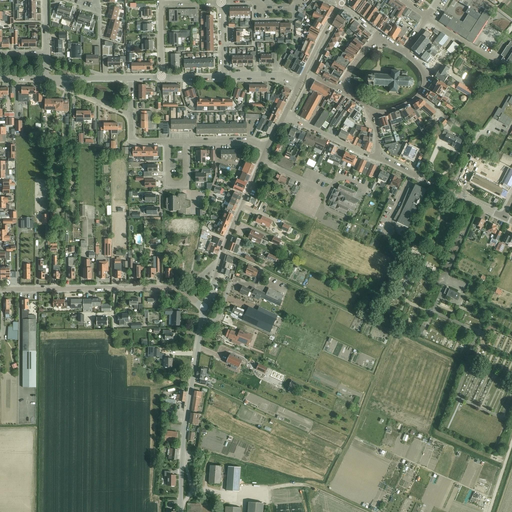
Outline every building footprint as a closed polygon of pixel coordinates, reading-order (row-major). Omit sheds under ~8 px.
[(351,3),(349,6),(348,6),(355,11),(359,5),(353,0),(348,0),(352,2),(351,3)] [(367,3),(363,0),(359,5),(355,11),(358,14),(367,3)] [(395,8),(398,11),(399,11),(403,5),(395,0),(390,0),(388,4),(391,6),(392,7),(395,8)] [(313,9),(316,11),(315,13),(328,18),(334,8),(324,4),(324,3),(323,3),(322,6),(315,3),(313,9)] [(377,11),(380,7),(381,5),(378,3),(377,5),(375,8),(373,7),(372,7),(364,18),(370,23),(377,11)] [(359,14),(364,18),(372,7),(368,4),(363,11),(362,10),(359,14)] [(61,16),(63,16),(66,7),(60,5),(58,10),(54,9),(52,16),(61,19),(61,16)] [(402,14),(406,7),(403,5),(399,11),(398,11),(392,19),(394,21),(396,17),(398,19),(402,14)] [(111,6),(109,12),(123,16),(123,14),(119,12),(120,8),(111,6)] [(73,9),(66,7),(63,16),(65,17),(64,20),(72,22),(74,14),(71,14),(73,9)] [(390,16),(392,18),(391,20),(385,16),(386,15),(384,13),(383,15),(375,27),(380,31),(385,23),(389,26),(391,23),(392,23),(394,21),(392,19),(398,11),(395,8),(390,16)] [(370,23),(375,27),(383,15),(384,13),(383,13),(385,11),(382,9),(380,12),(377,11),(370,23)] [(402,14),(407,18),(411,12),(406,9),(402,14)] [(149,17),(152,17),(151,10),(145,10),(145,12),(141,12),(141,18),(148,18),(148,17),(149,17),(149,18),(149,17)] [(194,23),(198,23),(198,10),(197,10),(197,11),(194,11),(194,10),(172,10),(172,11),(173,11),(173,13),(170,13),(170,22),(177,22),(177,13),(181,13),(181,16),(189,16),(189,18),(194,18),(194,23)] [(342,10),(338,14),(349,22),(351,24),(354,21),(346,15),(346,14),(342,10)] [(2,12),(0,12),(0,20),(2,20),(2,21),(8,21),(8,19),(8,16),(5,16),(5,12),(2,12)] [(122,19),(123,16),(109,12),(108,18),(111,19),(117,20),(117,17),(122,19)] [(317,19),(315,21),(324,26),(328,18),(315,13),(314,12),(312,17),(317,19)] [(82,24),(84,25),(87,15),(80,13),(79,18),(76,17),(74,25),(81,27),(82,24)] [(296,19),(302,22),(305,16),(299,13),(296,19)] [(332,25),(338,29),(343,31),(344,30),(340,28),(341,26),(343,28),(345,26),(344,26),(346,23),(347,24),(349,22),(338,14),(338,15),(332,25)] [(93,17),(87,15),(84,25),(86,25),(85,28),(93,31),(95,23),(92,22),(93,17)] [(111,19),(110,25),(119,28),(120,24),(122,25),(122,22),(121,22),(120,22),(117,20),(111,19)] [(309,23),(308,25),(320,31),(324,26),(315,21),(313,25),(311,24),(312,24),(309,23)] [(351,24),(346,32),(349,34),(350,34),(351,32),(351,31),(352,30),(355,33),(358,30),(357,29),(360,26),(354,21),(351,24)] [(137,25),(140,25),(140,32),(152,32),(152,25),(148,25),(148,22),(137,22),(137,25)] [(380,31),(387,36),(394,26),(394,25),(392,23),(391,23),(389,26),(385,23),(380,31)] [(304,31),(307,32),(317,37),(320,31),(308,25),(307,24),(305,27),(306,28),(304,31)] [(110,25),(108,31),(117,34),(119,35),(119,34),(120,32),(118,32),(119,28),(110,25)] [(361,35),(365,30),(360,26),(357,29),(358,30),(355,33),(360,36),(361,35)] [(394,26),(387,36),(395,41),(398,36),(400,37),(402,39),(404,36),(405,35),(404,34),(405,33),(408,29),(404,26),(401,30),(394,26)] [(232,33),(232,38),(241,38),(241,33),(242,33),(242,29),(236,30),(236,33),(232,33)] [(334,34),(340,37),(343,32),(343,31),(338,29),(334,34)] [(181,33),(170,33),(170,45),(178,45),(181,45),(181,38),(187,38),(187,37),(187,33),(187,30),(181,31),(181,33)] [(368,40),(372,36),(372,35),(365,30),(361,35),(368,40)] [(108,31),(106,38),(115,40),(116,36),(118,37),(119,35),(117,34),(108,31)] [(422,35),(411,49),(417,54),(419,55),(422,57),(433,43),(427,39),(430,35),(426,31),(422,35)] [(317,37),(307,32),(306,33),(309,34),(308,36),(306,35),(305,39),(314,44),(317,37)] [(449,38),(441,33),(440,34),(438,37),(435,41),(434,41),(442,47),(449,38)] [(331,39),(337,42),(340,37),(334,34),(331,39)] [(146,44),(142,44),(142,50),(146,50),(153,50),(152,41),(149,41),(149,38),(149,35),(142,35),(142,38),(146,38),(146,41),(146,44)] [(361,36),(359,39),(357,37),(356,39),(364,45),(368,41),(361,36)] [(400,37),(396,42),(403,46),(408,39),(404,36),(402,39),(400,37)] [(237,43),(237,46),(242,46),(242,43),(241,43),(241,38),(232,38),(232,43),(237,43)] [(355,38),(351,44),(360,50),(364,45),(356,39),(355,38)] [(22,47),(29,47),(29,41),(22,41),(22,39),(19,39),(19,47),(22,47)] [(312,50),(314,44),(305,39),(302,46),(312,50)] [(328,45),(333,48),(337,42),(331,39),(328,45)] [(55,53),(63,53),(62,41),(54,41),(55,53)] [(442,47),(434,41),(433,43),(422,57),(421,58),(428,64),(442,47)] [(511,62),(511,42),(510,42),(502,55),(501,54),(501,56),(503,57),(501,60),(509,66),(511,62)] [(351,43),(347,48),(357,54),(360,50),(351,44),(351,43)] [(71,58),(81,58),(81,47),(72,47),(72,44),(68,44),(68,49),(71,49),(71,58)] [(324,50),(330,54),(333,48),(328,45),(325,49),(324,50)] [(100,56),(100,46),(94,46),(95,56),(86,56),(87,63),(94,63),(94,64),(98,64),(98,56),(100,56)] [(309,56),(312,50),(302,46),(301,47),(299,46),(298,47),(297,51),(309,56)] [(172,68),(179,68),(179,54),(180,54),(180,51),(185,51),(185,47),(178,47),(178,51),(178,52),(176,52),(176,55),(171,55),(172,68)] [(347,48),(344,53),(353,59),(357,54),(347,48)] [(291,53),(290,55),(305,64),(309,57),(309,56),(297,51),(296,50),(294,55),(291,53)] [(250,56),(247,56),(247,65),(253,65),(253,61),(256,61),(256,55),(256,52),(250,52),(250,56)] [(271,59),(274,59),(274,53),(271,53),(271,55),(266,55),(266,64),(271,64),(271,59)] [(339,57),(336,62),(346,68),(347,67),(353,59),(344,53),(343,53),(341,56),(337,53),(336,56),(339,57)] [(261,64),(266,64),(266,55),(261,55),(261,54),(258,54),(258,60),(261,60),(261,64)] [(286,63),(284,67),(290,70),(289,71),(294,74),(295,73),(299,75),(305,64),(290,55),(286,54),(283,59),(285,60),(284,62),(286,63)] [(229,55),(229,61),(232,61),(232,66),(237,66),(237,56),(232,56),(232,55),(229,55)] [(108,68),(114,68),(114,58),(108,58),(108,57),(103,57),(103,63),(106,63),(106,62),(108,62),(108,68)] [(122,63),(125,63),(125,57),(120,57),(120,58),(114,58),(114,68),(120,68),(120,62),(122,62),(122,63)] [(141,63),(141,59),(138,59),(138,64),(132,64),(132,70),(145,70),(145,63),(141,63)] [(325,65),(334,70),(343,74),(346,68),(336,62),(334,62),(332,65),(326,63),(325,65)] [(442,66),(439,71),(435,77),(437,78),(437,79),(438,78),(444,82),(448,75),(446,74),(449,70),(448,69),(449,68),(446,66),(445,67),(442,66)] [(325,68),(324,71),(339,80),(343,74),(334,70),(333,73),(325,68)] [(321,69),(318,75),(321,77),(336,86),(339,80),(324,71),(321,69)] [(391,71),(391,72),(390,76),(386,75),(386,74),(385,74),(385,75),(381,75),(381,74),(380,74),(380,75),(375,74),(374,86),(378,86),(378,87),(379,87),(379,86),(384,86),(384,87),(384,88),(384,86),(389,87),(389,92),(388,92),(389,93),(389,92),(397,93),(398,93),(397,92),(398,87),(401,87),(401,88),(402,88),(402,87),(404,87),(404,88),(405,88),(405,87),(408,87),(407,88),(408,88),(410,87),(411,88),(412,88),(411,87),(412,85),(413,85),(414,85),(413,84),(413,82),(414,82),(414,81),(413,81),(412,80),(412,79),(412,78),(411,79),(409,78),(409,77),(408,78),(406,78),(406,77),(407,72),(401,72),(399,72),(400,72),(399,71),(392,71),(391,70),(390,71),(391,71)] [(368,82),(368,83),(368,86),(369,86),(369,85),(373,86),(373,87),(374,87),(374,86),(375,74),(375,73),(374,73),(374,74),(374,75),(371,75),(371,77),(369,77),(370,76),(369,76),(369,77),(367,77),(367,78),(368,78),(368,81),(367,81),(367,82),(368,82)] [(308,121),(309,122),(323,96),(327,98),(332,90),(315,81),(309,92),(312,94),(311,96),(310,96),(302,111),(303,111),(300,116),(302,118),(308,121)] [(444,102),(450,106),(451,104),(446,102),(447,100),(443,97),(446,92),(445,91),(448,87),(438,81),(435,85),(436,86),(435,88),(433,88),(432,90),(433,91),(433,92),(442,98),(442,99),(441,101),(444,102)] [(469,97),(472,91),(459,83),(457,87),(449,82),(447,84),(450,86),(456,89),(469,97)] [(284,87),(279,95),(278,95),(277,96),(275,95),(273,93),(271,96),(285,103),(291,91),(284,87)] [(22,90),(19,90),(19,94),(19,97),(19,102),(29,102),(29,97),(29,94),(29,88),(22,88),(22,90)] [(29,88),(29,94),(36,94),(36,102),(42,102),(42,94),(39,94),(39,90),(36,90),(36,88),(29,88)] [(240,91),(241,90),(236,88),(233,97),(238,99),(238,97),(243,99),(245,93),(240,91)] [(196,97),(194,89),(189,90),(189,91),(184,92),(186,98),(191,96),(191,99),(196,97)] [(327,98),(336,103),(342,96),(332,90),(327,98)] [(425,97),(437,106),(441,101),(442,99),(441,98),(441,99),(429,91),(427,94),(426,94),(425,95),(425,97)] [(273,99),(276,101),(275,103),(278,104),(276,108),(275,107),(272,114),(278,117),(285,103),(271,96),(270,100),(271,101),(272,100),(273,99)] [(336,104),(334,108),(336,109),(338,111),(338,110),(347,98),(345,98),(342,96),(336,103),(336,104)] [(511,105),(511,96),(511,98),(508,97),(501,109),(498,108),(493,118),(507,126),(511,119),(502,114),(508,103),(511,105)] [(338,110),(340,112),(343,107),(345,108),(351,102),(347,98),(338,110)] [(198,100),(197,100),(197,108),(197,111),(202,111),(202,105),(209,105),(209,100),(202,100),(201,100),(200,99),(199,99),(199,100),(198,100)] [(436,112),(421,99),(418,102),(413,105),(416,111),(421,108),(431,117),(436,112)] [(49,100),(45,100),(45,110),(56,110),(56,109),(56,106),(56,100),(49,100)] [(64,111),(69,111),(69,100),(63,100),(56,100),(56,106),(56,109),(57,109),(58,111),(62,111),(63,109),(64,111)] [(209,100),(209,105),(209,111),(213,111),(213,105),(220,105),(220,100),(213,100),(212,100),(211,100),(210,100),(209,100)] [(232,100),(225,100),(224,100),(223,100),(222,100),(221,100),(220,100),(220,105),(220,111),(225,111),(225,105),(232,105),(232,100)] [(344,108),(340,114),(337,119),(339,120),(342,116),(346,110),(350,113),(356,105),(351,102),(345,108),(345,109),(344,108)] [(362,109),(356,105),(350,113),(346,118),(345,121),(343,124),(346,125),(352,128),(354,124),(354,123),(348,119),(349,118),(353,120),(354,119),(357,122),(362,115),(359,113),(362,109)] [(404,109),(400,111),(406,121),(410,119),(411,119),(414,117),(416,120),(420,117),(418,115),(416,116),(410,107),(404,109)] [(324,110),(313,126),(319,129),(321,126),(324,121),(329,114),(324,110)] [(148,111),(141,111),(141,122),(148,122),(148,121),(152,121),(152,111),(148,111)] [(390,114),(388,115),(388,116),(389,119),(390,123),(391,126),(398,124),(398,123),(397,122),(402,121),(402,120),(399,111),(390,114)] [(76,114),(73,114),(73,118),(76,118),(76,122),(84,122),(84,121),(84,118),(83,118),(83,112),(76,112),(76,114)] [(91,112),(83,112),(83,118),(84,118),(84,121),(91,121),(91,118),(94,118),(94,114),(91,114),(91,112)] [(264,118),(275,123),(278,117),(272,114),(270,113),(268,117),(263,115),(262,117),(264,118)] [(389,119),(388,116),(378,119),(381,128),(385,127),(386,130),(389,129),(388,126),(387,120),(389,119)] [(262,133),(263,132),(266,126),(264,125),(266,120),(261,118),(256,130),(262,133)] [(272,130),(275,124),(270,122),(266,120),(264,125),(266,126),(263,132),(269,135),(271,130),(272,130)] [(148,122),(141,122),(141,129),(144,129),(144,132),(148,132),(148,129),(152,129),(152,121),(148,121),(148,122)] [(291,141),(297,129),(292,127),(288,135),(291,136),(290,138),(287,137),(287,139),(291,141)] [(349,134),(346,140),(351,143),(350,144),(355,146),(358,139),(352,136),(355,130),(352,128),(349,134)] [(298,139),(301,131),(297,129),(291,141),(293,141),(294,139),(293,138),(294,137),(296,139),(295,139),(294,142),(296,143),(298,139)] [(338,136),(346,140),(349,134),(341,130),(338,136)] [(458,150),(463,139),(458,137),(458,138),(447,133),(448,132),(444,130),(442,135),(445,137),(443,141),(452,145),(451,147),(458,150)] [(298,139),(296,143),(299,144),(298,145),(300,146),(306,133),(301,131),(298,139)] [(322,150),(326,143),(307,134),(303,142),(313,147),(313,146),(322,150)] [(279,146),(281,142),(279,141),(277,144),(276,147),(275,147),(272,152),(277,154),(281,146),(279,146)] [(363,150),(369,153),(372,144),(371,144),(366,142),(363,150)] [(407,146),(406,148),(402,147),(403,146),(401,145),(396,143),(386,145),(384,146),(384,147),(388,146),(388,147),(389,148),(388,149),(388,150),(388,151),(388,152),(389,152),(389,153),(389,154),(390,154),(391,155),(397,158),(399,154),(402,155),(402,156),(412,160),(414,157),(416,158),(421,160),(423,155),(418,153),(416,152),(417,150),(411,148),(412,145),(408,143),(408,145),(407,146)] [(338,167),(339,165),(339,164),(342,158),(335,155),(338,148),(332,145),(328,153),(330,154),(328,159),(327,162),(338,167)] [(152,148),(149,148),(149,159),(153,159),(153,156),(160,156),(160,148),(157,148),(157,147),(152,147),(152,148)] [(133,148),(130,148),(130,157),(137,156),(137,159),(141,159),(141,148),(138,148),(133,148)] [(145,148),(141,148),(141,159),(143,159),(142,156),(145,156),(145,159),(145,161),(146,161),(149,161),(149,159),(149,148),(145,148)] [(241,150),(229,151),(229,160),(241,159),(241,150)] [(204,157),(206,157),(206,151),(197,151),(197,158),(196,158),(196,163),(205,163),(204,157)] [(229,151),(221,151),(221,160),(229,160),(229,151)] [(339,164),(342,165),(344,161),(354,166),(356,162),(357,160),(356,159),(355,159),(355,157),(345,152),(345,154),(342,158),(339,164)] [(510,187),(511,183),(511,161),(503,157),(498,168),(502,170),(497,180),(498,180),(497,183),(476,172),(471,182),(499,196),(500,197),(501,195),(505,198),(508,192),(508,191),(510,187)] [(361,160),(356,171),(361,174),(366,162),(361,160)] [(0,170),(8,170),(8,167),(8,162),(0,161),(0,170)] [(245,173),(251,175),(255,165),(249,163),(246,162),(244,168),(246,169),(245,173)] [(366,176),(371,164),(366,162),(361,174),(366,176)] [(371,178),(377,167),(371,164),(366,176),(371,178)] [(144,172),(144,177),(152,177),(152,172),(158,172),(157,165),(148,165),(148,172),(144,172)] [(206,174),(210,174),(210,169),(202,169),(202,173),(196,174),(196,182),(206,182),(206,174)] [(0,170),(0,178),(5,179),(5,176),(9,176),(9,170),(8,170),(0,170)] [(386,183),(390,175),(381,171),(377,179),(386,183)] [(237,179),(247,183),(250,176),(251,175),(245,173),(243,172),(242,175),(241,177),(240,178),(237,176),(236,178),(237,179)] [(278,174),(275,179),(281,182),(280,182),(284,184),(287,178),(283,176),(283,177),(278,174)] [(392,176),(388,185),(393,188),(392,189),(391,190),(393,191),(392,194),(395,195),(398,188),(402,181),(396,178),(396,177),(394,176),(393,176),(392,176)] [(237,179),(235,184),(236,184),(245,188),(247,183),(237,179)] [(235,184),(233,189),(236,190),(243,193),(245,188),(236,184),(235,184)] [(299,188),(297,187),(293,185),(291,191),(297,193),(299,188)] [(354,212),(359,201),(353,198),(356,192),(339,185),(334,196),(332,195),(329,200),(332,202),(330,205),(331,208),(346,215),(348,209),(354,212)] [(401,206),(393,220),(397,222),(397,223),(398,222),(407,227),(407,228),(425,191),(417,188),(415,191),(413,190),(414,190),(413,190),(408,188),(401,206)] [(228,193),(226,193),(225,195),(227,196),(232,198),(239,202),(242,195),(234,192),(233,195),(228,193)] [(166,198),(166,202),(166,203),(166,204),(166,205),(166,209),(170,211),(170,212),(176,212),(176,211),(178,210),(179,213),(178,213),(178,214),(186,214),(186,208),(185,208),(189,206),(189,201),(185,200),(185,199),(186,199),(186,194),(178,194),(177,197),(176,197),(176,196),(170,196),(170,197),(166,198)] [(254,205),(257,200),(249,196),(246,202),(254,205)] [(239,202),(232,198),(230,201),(228,201),(229,200),(226,199),(225,202),(229,204),(230,202),(233,203),(232,205),(237,207),(239,202)] [(226,208),(226,209),(230,210),(235,212),(237,207),(232,205),(233,203),(230,202),(229,204),(228,207),(222,204),(222,206),(226,208)] [(226,212),(223,220),(230,223),(233,215),(229,213),(230,210),(226,209),(224,211),(226,212)] [(263,216),(262,217),(262,218),(258,216),(256,222),(269,228),(273,221),(263,216)] [(480,230),(484,221),(478,218),(474,225),(479,227),(478,229),(480,230)] [(219,219),(219,221),(221,222),(219,226),(219,227),(227,230),(230,223),(223,220),(221,219),(219,219)] [(215,224),(214,227),(218,229),(217,233),(224,237),(227,230),(219,227),(219,226),(217,225),(215,224)] [(284,224),(281,230),(288,233),(290,227),(284,224)] [(490,242),(496,245),(501,233),(497,231),(496,231),(497,231),(496,230),(497,227),(495,226),(491,224),(487,231),(495,234),(495,235),(494,239),(492,238),(490,242)] [(252,241),(252,242),(255,243),(256,242),(260,244),(264,236),(252,230),(248,238),(252,240),(252,241)] [(505,235),(502,242),(508,245),(508,244),(509,243),(511,244),(511,233),(509,237),(505,235)] [(10,236),(7,236),(0,235),(0,241),(5,241),(5,244),(9,244),(9,241),(10,241),(10,236)] [(232,237),(230,242),(235,244),(236,244),(240,246),(243,247),(243,246),(244,244),(240,243),(241,240),(232,237)] [(281,241),(274,237),(272,243),(279,246),(281,241)] [(209,244),(207,251),(217,255),(219,250),(223,241),(214,238),(212,243),(210,242),(209,244)] [(228,250),(227,250),(237,254),(240,246),(236,244),(235,244),(230,242),(228,250)] [(134,268),(134,269),(134,272),(133,272),(133,276),(134,275),(134,278),(141,278),(141,270),(144,270),(143,266),(140,266),(138,266),(138,264),(135,264),(135,263),(133,263),(133,259),(132,259),(132,256),(131,256),(131,250),(129,251),(128,251),(128,260),(129,261),(129,268),(134,268)] [(269,254),(267,258),(276,262),(278,258),(269,254)] [(234,258),(226,255),(224,262),(232,264),(234,265),(236,265),(238,261),(234,260),(234,262),(232,261),(234,258)] [(156,272),(159,272),(159,257),(156,257),(156,269),(147,269),(147,274),(149,274),(149,278),(154,278),(154,274),(156,274),(156,272)] [(84,279),(92,278),(92,268),(90,268),(90,260),(84,260),(84,268),(84,279)] [(108,261),(99,261),(99,278),(106,278),(106,271),(108,271),(108,261)] [(224,262),(222,268),(229,270),(230,270),(231,266),(232,267),(233,265),(234,266),(234,265),(232,264),(224,262)] [(248,268),(246,272),(251,275),(251,276),(255,278),(256,277),(259,271),(251,267),(252,266),(249,265),(247,267),(248,268)] [(6,271),(5,271),(5,272),(6,272),(6,279),(10,279),(10,278),(16,278),(16,272),(10,272),(10,267),(6,267),(6,270),(6,271)] [(222,268),(220,274),(229,277),(231,271),(229,271),(229,270),(222,268)] [(242,286),(239,293),(248,297),(250,292),(252,294),(256,296),(255,298),(259,300),(260,298),(264,299),(276,305),(280,307),(282,301),(284,296),(269,289),(266,294),(252,288),(251,290),(242,286)] [(446,295),(451,297),(457,299),(456,300),(457,300),(460,293),(459,293),(459,294),(449,290),(449,289),(448,290),(445,289),(446,288),(445,288),(443,293),(443,294),(444,293),(446,294),(446,296),(446,295)] [(134,306),(134,307),(134,309),(138,309),(138,298),(129,298),(129,306),(134,306)] [(71,306),(67,306),(67,309),(71,309),(82,309),(82,299),(71,300),(71,306)] [(101,299),(83,299),(84,312),(92,312),(92,309),(92,307),(96,307),(96,306),(101,306),(101,299)] [(22,320),(23,320),(28,319),(35,319),(35,315),(28,315),(28,314),(28,310),(28,300),(22,300),(22,320)] [(67,309),(67,305),(67,303),(64,303),(64,300),(53,300),(53,307),(62,307),(62,309),(67,309)] [(242,309),(234,306),(232,312),(235,314),(239,316),(241,317),(243,313),(244,311),(241,310),(242,309)] [(268,312),(259,307),(257,311),(249,307),(242,321),(270,333),(278,316),(268,312)] [(172,321),(171,325),(180,326),(180,312),(175,312),(173,312),(173,321),(172,321)] [(118,325),(125,325),(125,322),(128,322),(128,314),(122,314),(122,317),(118,317),(118,325)] [(23,387),(36,387),(36,351),(35,319),(28,319),(23,320),(23,387)] [(8,327),(8,340),(17,340),(18,322),(13,322),(13,327),(8,327)] [(163,333),(162,333),(162,340),(173,340),(173,334),(170,334),(170,330),(163,330),(163,333)] [(229,330),(226,337),(228,337),(227,338),(248,346),(252,335),(239,330),(238,333),(233,331),(230,330),(229,330)] [(148,354),(148,358),(153,358),(153,357),(160,357),(160,353),(160,349),(158,349),(154,349),(154,347),(148,346),(148,354)] [(160,357),(160,358),(163,358),(165,359),(164,367),(172,367),(172,359),(167,358),(167,355),(163,355),(163,353),(160,353),(160,357)] [(226,363),(231,365),(230,368),(236,370),(237,368),(239,369),(243,360),(230,354),(226,363)] [(258,364),(256,370),(265,374),(268,368),(258,364)] [(197,375),(196,379),(200,379),(199,384),(206,385),(206,381),(203,381),(205,370),(198,369),(197,372),(196,375),(197,375)] [(292,380),(289,386),(300,391),(303,385),(292,380)] [(185,402),(186,392),(181,391),(180,395),(177,394),(176,400),(185,402)] [(194,391),(191,411),(197,412),(198,406),(199,406),(201,398),(202,392),(197,392),(197,391),(194,391)] [(191,413),(189,423),(190,423),(191,424),(192,424),(194,424),(196,424),(196,425),(198,425),(198,420),(199,415),(196,414),(191,413)] [(176,442),(177,432),(165,431),(163,441),(176,442)] [(177,460),(178,450),(170,449),(169,449),(169,450),(168,450),(167,455),(169,455),(168,459),(177,460)] [(220,484),(221,466),(210,465),(209,483),(220,484)] [(239,492),(241,467),(228,467),(227,491),(239,492)] [(175,486),(175,475),(171,475),(171,471),(165,471),(165,476),(168,476),(167,486),(175,486)] [(209,503),(187,503),(187,511),(213,511),(213,500),(209,501),(209,503)] [(262,511),(264,504),(248,503),(247,511),(262,511)]
